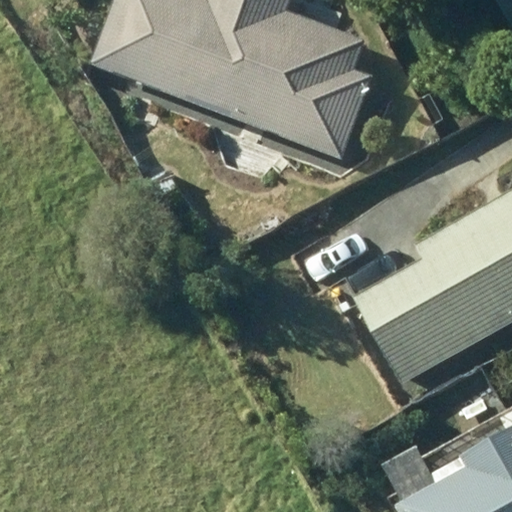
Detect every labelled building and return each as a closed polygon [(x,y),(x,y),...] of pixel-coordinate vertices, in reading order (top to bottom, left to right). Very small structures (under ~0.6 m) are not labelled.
[(279,12),(283,0),(106,0),(83,63),(336,157),(366,78),(347,71),(358,41),(279,12)] [(511,0),(494,0),(511,30),(511,0)] [(158,169),(141,181),(155,201),(172,189),(158,169)] [(511,184),(410,245),(417,257),(345,300),(396,386),(511,317),(511,184)] [(452,456),(458,467),(386,507),(388,511),(511,511),(511,430),(508,425),(452,456)] [(329,451),(342,474),(358,466),(344,442),(329,451)]
